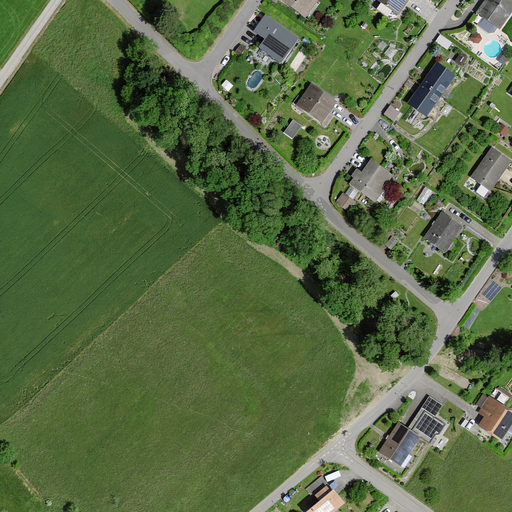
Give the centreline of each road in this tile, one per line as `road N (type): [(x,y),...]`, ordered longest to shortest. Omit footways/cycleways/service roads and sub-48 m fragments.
road 1 (residential): [(315,193),(454,0)]
road 2 (residential): [(452,322),(315,193)]
road 3 (residential): [(333,448),(415,372),(452,322)]
road 4 (residential): [(315,193),(200,80)]
